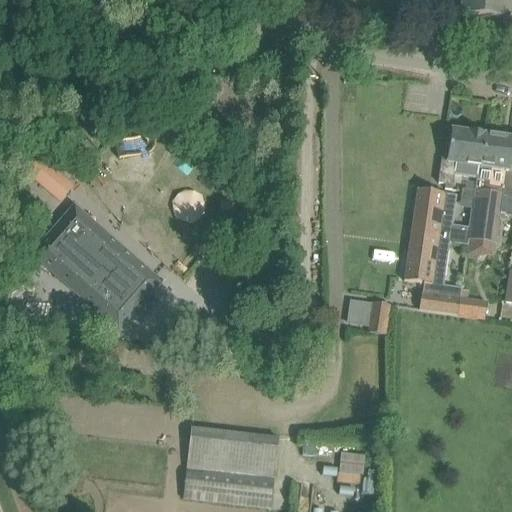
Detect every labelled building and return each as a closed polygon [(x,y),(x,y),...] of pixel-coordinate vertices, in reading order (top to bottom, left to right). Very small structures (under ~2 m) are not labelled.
[(462,0),(461,16),(504,19),(505,0),(462,0)] [(478,180),(484,135),(452,130),(449,150),(447,163),(441,163),(438,185),(445,186),(445,191),(452,192),(454,177),(477,180),(478,180)] [(510,138),(484,135),(478,180),(477,180),(474,199),(474,200),(470,229),(468,243),(495,247),(500,216),(511,218),(511,204),(507,204),(509,191),(502,190),(510,138)] [(511,138),(510,138),(502,190),(509,191),(507,204),(511,204),(511,138)] [(41,158),(27,173),(60,202),(74,187),(41,158)] [(470,229),(452,226),(457,197),(445,195),(414,190),(414,192),(417,193),(416,201),(413,201),(413,203),(416,203),(414,211),(412,211),(411,213),(414,213),(413,221),(410,221),(410,223),(413,223),(412,231),(409,231),(408,232),(411,233),(411,234),(450,240),(450,244),(467,247),(468,243),(470,229)] [(474,200),(474,199),(475,192),(462,190),(461,198),(474,200)] [(74,209),(34,255),(119,329),(159,283),(74,209)] [(450,240),(411,234),(404,283),(424,285),(422,295),(421,295),(419,312),(458,317),(460,303),(462,289),(444,287),(450,244),(450,240)] [(460,303),(459,318),(481,321),(483,307),(460,303)] [(371,321),(387,323),(389,308),(389,307),(373,305),(371,321)] [(387,323),(371,321),(369,334),(385,336),(387,323)] [(119,376),(125,344),(105,340),(104,347),(73,341),(67,376),(98,382),(100,372),(119,376)] [(184,501),(270,511),(278,439),(192,429),(184,501)] [(348,496),(349,472),(324,471),(323,496),(348,496)]
